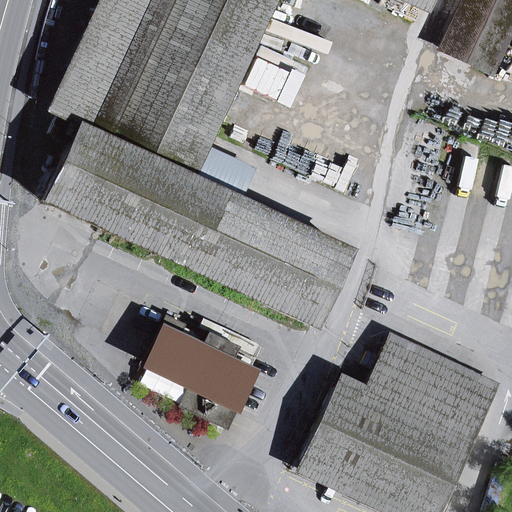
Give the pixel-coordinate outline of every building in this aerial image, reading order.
[(396,0),(419,10),(423,0),(107,0),(54,114),(77,125),(41,201),(310,326),(345,251),(231,198),(189,178),(202,150),(272,0),(396,0)] [(511,0),(463,0),(439,51),(486,73),(511,17),(511,0)] [(231,198),(245,170),(202,150),(189,178),(231,198)] [(232,414),(253,371),(157,325),(136,369),(183,392),(232,414)] [(460,449),(465,451),(497,384),(387,333),(381,347),(485,395),(460,449)] [(410,511),(436,511),(465,451),(460,449),(485,395),(381,347),(362,386),(356,400),(330,388),(297,459),(410,511)] [(330,388),(356,400),(362,386),(336,374),(330,388)] [(177,407),(225,429),(232,414),(183,392),(177,407)]
